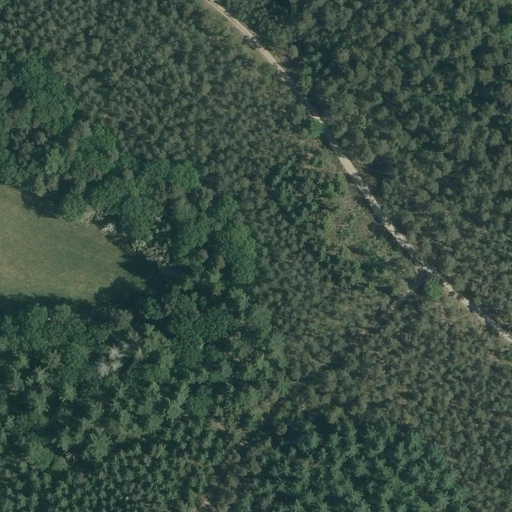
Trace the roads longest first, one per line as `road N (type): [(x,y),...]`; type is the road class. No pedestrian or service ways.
road 1 (track): [(203,0),(271,59),(426,267),(511,339)]
road 2 (track): [(201,511),(246,442),(417,286),(426,267)]
